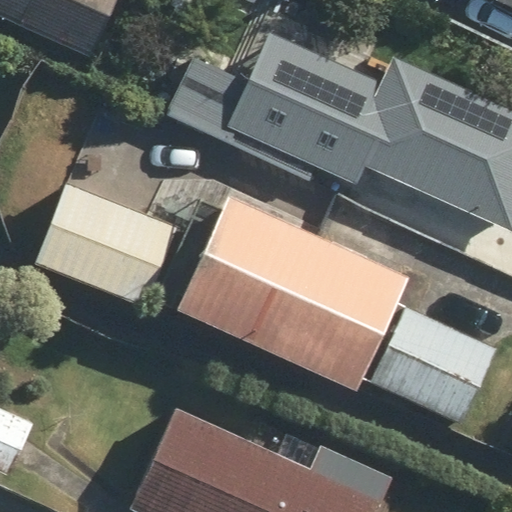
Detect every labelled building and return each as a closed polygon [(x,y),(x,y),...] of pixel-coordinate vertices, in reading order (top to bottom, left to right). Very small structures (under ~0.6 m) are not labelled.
[(0,0),(0,23),(88,60),(112,0),(0,0)] [(511,0),(492,0),(489,7),(511,17),(511,0)] [(158,123),(220,149),(227,134),(347,184),(354,168),(508,233),(511,223),(511,119),(378,63),(367,87),(251,38),(220,111),(171,91),(158,123)] [(51,178),(16,267),(137,314),(172,224),(51,178)] [(200,209),(153,324),(334,399),(382,284),(200,209)] [(412,315),(377,394),(453,428),(488,349),(412,315)] [(117,511),(373,511),(389,476),(275,424),(261,453),(164,409),(117,511)] [(0,412),(0,476),(1,477),(22,421),(0,412)]
